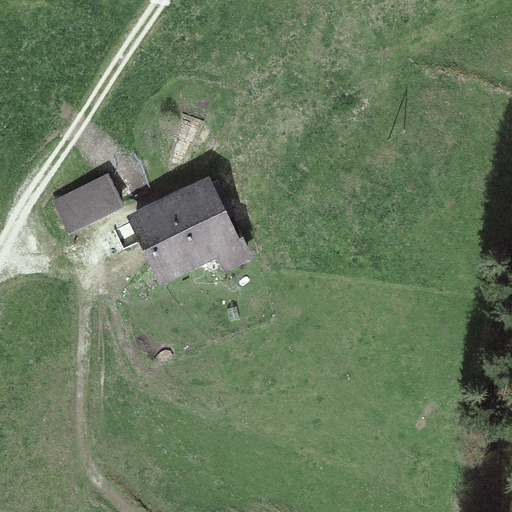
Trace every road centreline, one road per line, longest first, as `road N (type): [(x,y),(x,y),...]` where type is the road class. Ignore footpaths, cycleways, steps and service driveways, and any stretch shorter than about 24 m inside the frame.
road 1 (track): [(12,222),(84,266),(82,455),(97,485),(131,511)]
road 2 (track): [(0,247),(159,0)]
